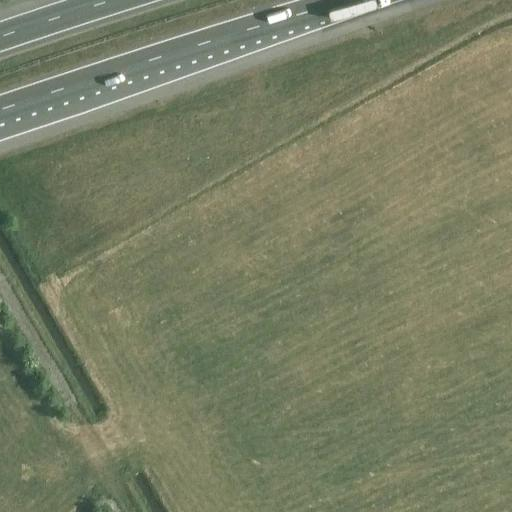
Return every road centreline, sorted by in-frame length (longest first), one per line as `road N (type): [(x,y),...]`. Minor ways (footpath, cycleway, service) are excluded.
road 1 (motorway): [(0,111),(352,0)]
road 2 (track): [(0,287),(127,511)]
road 3 (motorway): [(118,0),(0,38)]
